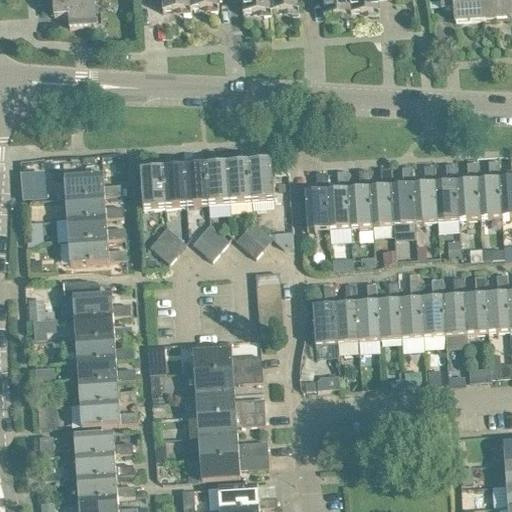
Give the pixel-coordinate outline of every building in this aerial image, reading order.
[(93,17),(93,9),(92,0),(55,0),(56,12),(51,13),(52,20),(54,20),(54,21),(69,20),(70,31),(69,31),(69,32),(102,29),(101,17),(93,17)] [(149,0),(150,2),(162,1),(163,16),(164,16),(164,14),(183,12),(184,17),(190,17),(190,15),(191,14),(191,12),(190,0),(149,0)] [(190,0),(191,12),(210,10),(211,15),(218,15),(217,13),(219,13),(217,0),(190,0)] [(272,14),(271,0),(241,0),(243,19),(244,19),(244,16),(265,15),(265,20),(272,19),(272,17),(273,17),(273,14),(272,14)] [(309,0),(310,2),(309,0),(271,0),(272,14),(273,14),(291,13),(291,18),(298,17),(298,15),(299,15),(297,0),(309,0)] [(353,16),(351,0),(309,0),(310,2),(311,2),(310,0),(322,0),(324,21),(325,21),(325,18),(345,17),(345,22),(352,22),(352,19),(353,19),(353,16)] [(351,0),(353,16),(371,15),(371,20),(378,20),(378,17),(379,17),(378,2),(389,1),(390,2),(390,0),(351,0)] [(441,0),(442,13),(454,12),(455,26),(483,24),(481,0),(441,0)] [(511,0),(481,0),(483,24),(511,22),(511,14),(511,13),(511,0)] [(259,167),(259,162),(249,163),(252,207),(274,205),(271,166),(259,167)] [(230,209),(252,207),(249,163),(238,164),(239,169),(227,170),(230,209)] [(511,164),(510,165),(511,182),(500,183),(503,222),(511,221),(511,164)] [(216,171),(216,165),(206,166),(209,210),(230,209),(227,170),(216,171)] [(481,224),(503,222),(500,183),(499,165),(488,166),(489,184),(479,185),(481,224)] [(187,212),(209,210),(206,166),(195,167),(196,172),(184,173),(187,212)] [(460,225),(481,224),(479,185),(477,167),(467,168),(468,185),(457,186),(460,225)] [(173,174),(173,168),(162,169),(166,213),(187,212),(184,173),(173,174)] [(438,227),(460,225),(457,186),(456,168),(445,169),(446,187),(436,188),(435,188),(438,227)] [(143,215),(166,213),(162,169),(152,170),(152,175),(140,176),(143,215)] [(416,228),(438,227),(435,188),(436,188),(434,170),(424,170),(425,188),(414,189),(413,189),(416,228)] [(394,230),(416,228),(413,189),(414,189),(412,171),(402,172),(403,190),(392,191),(394,230)] [(373,231),(394,230),(392,191),(391,173),(380,173),(382,191),(371,192),(370,192),(373,231)] [(351,233),(373,231),(370,192),(371,192),(369,174),(359,175),(360,193),(349,194),(351,233)] [(330,234),(351,233),(349,194),(348,176),(337,176),(338,194),(328,195),(327,195),(330,234)] [(307,236),(330,234),(327,195),(328,195),(326,177),(316,178),(317,196),(305,197),(307,236)] [(104,190),(103,178),(64,181),(66,203),(105,201),(123,200),(122,189),(104,190)] [(31,197),(43,196),(42,183),(30,184),(31,197)] [(105,212),(105,201),(66,203),(67,225),(106,222),(106,223),(124,222),(123,211),(105,212)] [(107,234),(106,223),(106,222),(67,225),(69,246),(107,244),(125,243),(125,232),(107,234)] [(265,253),(272,245),(252,228),(245,236),(265,253)] [(222,256),(230,246),(210,229),(202,239),(222,256)] [(178,259),(187,249),(167,232),(159,242),(178,259)] [(256,263),(265,253),(245,236),(236,246),(256,263)] [(213,266),(222,256),(202,239),(193,249),(213,266)] [(170,269),(178,259),(159,242),(150,252),(170,269)] [(108,256),(107,244),(69,246),(70,269),(127,265),(126,254),(108,256)] [(451,261),(461,260),(461,250),(455,250),(450,255),(451,261)] [(396,255),(382,256),(383,265),(383,271),(397,267),(397,265),(396,261),(396,255)] [(360,273),(374,272),(373,262),(360,263),(360,273)] [(257,291),(280,289),(280,277),(256,279),(257,291)] [(489,338),(510,336),(508,298),(507,279),(496,280),(497,298),(487,299),(486,299),(489,338)] [(467,339),(489,338),(486,299),(487,299),(485,281),(475,282),(476,300),(465,300),(467,339)] [(446,341),(467,339),(465,300),(464,282),(453,283),(454,301),(443,302),(446,341)] [(424,342),(446,341),(443,302),(442,284),(432,285),(433,302),(422,303),(424,342)] [(402,344),(424,342),(422,303),(421,285),(410,286),(411,304),(400,305),(399,305),(402,344)] [(65,302),(72,301),(74,323),(113,320),(113,321),(131,320),(130,309),(112,310),(111,298),(99,299),(99,287),(91,286),(64,288),(65,302)] [(381,345),(402,344),(399,305),(400,305),(399,287),(388,288),(389,306),(378,306),(381,345)] [(359,347),(381,345),(378,306),(377,288),(367,289),(368,307),(357,308),(356,308),(359,347)] [(257,303),(281,301),(280,289),(257,291),(257,303)] [(337,348),(359,347),(356,308),(357,308),(356,290),(345,290),(346,308),(335,309),(337,348)] [(315,350),(337,348),(335,309),(334,291),(324,292),(325,310),(313,311),(315,350)] [(258,314),(282,312),(281,301),(257,303),(258,314)] [(44,304),(29,305),(30,325),(54,323),(53,308),(45,309),(44,304)] [(259,326),(283,324),(282,312),(258,314),(259,326)] [(114,332),(113,321),(113,320),(74,323),(75,344),(114,342),(132,341),(132,331),(114,332)] [(259,326),(260,338),(284,336),(283,324),(259,326)] [(42,326),(42,325),(35,325),(35,326),(36,335),(47,335),(46,325),(42,326)] [(115,353),(114,342),(75,344),(77,366),(116,364),(134,363),(133,352),(115,353)] [(44,346),(34,347),(34,357),(45,356),(44,346)] [(232,362),(231,353),(192,356),(194,378),(262,373),(261,360),(232,362)] [(117,375),(116,364),(77,366),(78,388),(117,385),(135,384),(135,374),(117,375)] [(39,373),(33,373),(34,389),(40,389),(51,388),(50,372),(39,373)] [(195,400),(234,397),(234,389),(263,387),(262,373),(194,378),(195,400)] [(491,374),(482,375),(483,387),(492,387),(492,386),(491,374)] [(406,388),(422,387),(421,376),(406,377),(406,388)] [(152,402),(161,401),(159,379),(150,380),(152,402)] [(118,396),(117,385),(78,388),(80,409),(119,407),(137,406),(136,395),(118,396)] [(235,405),(234,397),(195,400),(197,421),(265,417),(264,403),(235,405)] [(120,418),(119,407),(80,409),(81,432),(138,428),(138,417),(120,418)] [(40,427),(48,427),(47,410),(39,411),(40,427)] [(198,443),(237,440),(237,432),(266,430),(265,417),(197,421),(198,443)] [(114,449),(113,436),(74,439),(76,462),(115,459),(132,458),(132,447),(114,449)] [(238,448),(237,440),(198,443),(200,464),(268,459),(267,446),(238,448)] [(41,463),(43,463),(54,463),(53,441),(41,442),(41,463)] [(155,444),(154,444),(155,456),(167,455),(166,444),(155,444)] [(511,446),(503,447),(504,469),(511,468),(511,446)] [(115,470),(115,459),(76,462),(77,483),(116,480),(116,481),(134,480),(133,469),(115,470)] [(201,487),(240,484),(240,475),(269,473),(268,459),(200,464),(201,487)] [(469,471),(461,472),(462,488),(472,487),(471,471),(469,471)] [(117,492),(116,481),(116,480),(77,483),(79,505),(118,502),(117,502),(118,502),(136,501),(135,491),(117,492)] [(258,502),(257,490),(218,493),(219,511),(270,511),(277,511),(276,501),(258,502)] [(189,495),(182,496),(182,511),(194,511),(193,495),(189,495)] [(117,502),(118,502),(79,505),(79,511),(118,511),(118,502),(117,502)]
